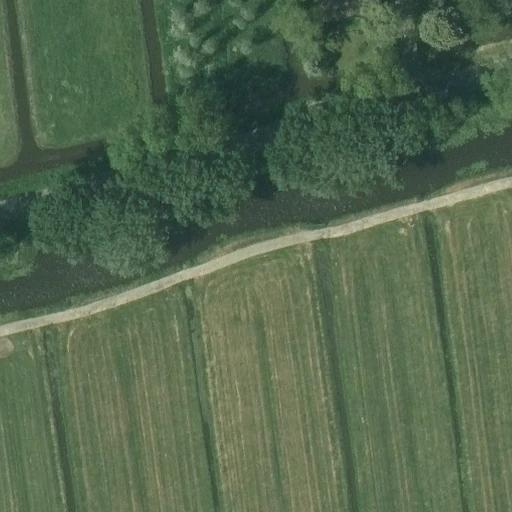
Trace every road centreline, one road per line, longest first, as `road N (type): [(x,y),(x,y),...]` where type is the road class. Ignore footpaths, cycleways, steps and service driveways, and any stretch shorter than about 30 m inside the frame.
road 1 (track): [(0,332),(511,183)]
road 2 (unclassified): [(0,214),(511,68)]
